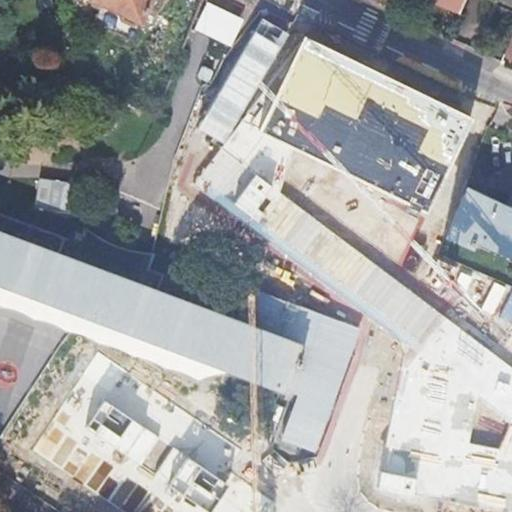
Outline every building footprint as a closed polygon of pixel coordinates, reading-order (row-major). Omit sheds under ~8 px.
[(96,0),(120,12),(121,19),(134,25),(138,24),(139,22),(141,23),(151,0),(96,0)] [(465,0),(433,0),(460,12),(465,0)] [(472,119),(305,37),(261,130),(427,213),(472,119)] [(189,170),(234,187),(261,116),(216,99),(189,170)] [(467,191),(451,235),(470,244),(472,238),(511,256),(511,206),(510,206),(511,204),(508,202),(506,208),(467,191)] [(276,382),(303,308),(251,289),(245,304),(146,269),(0,215),(0,282),(82,312),(276,382)] [(295,229),(292,243),(318,250),(322,236),(295,229)] [(325,416),(357,328),(303,308),(276,382),(300,391),(295,405),(285,435),(315,446),(325,416)] [(371,484),(460,511),(511,511),(511,381),(445,360),(448,351),(416,341),(371,484)] [(264,511),(272,501),(88,367),(34,448),(126,511),(264,511)]
